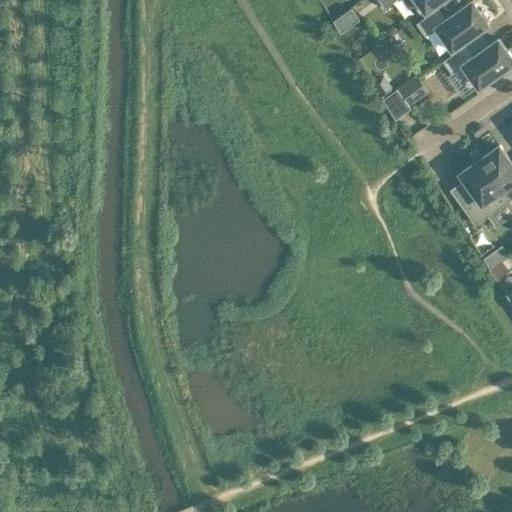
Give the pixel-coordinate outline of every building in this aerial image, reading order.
[(380,0),(385,6),(393,0),(416,0),(424,11),(440,0),(380,0)] [(451,49),(460,43),(489,22),(488,21),(491,19),(490,17),(490,16),(489,15),(485,10),(485,9),(484,8),(484,9),(483,7),(480,9),(473,0),(471,0),(447,17),(439,6),(417,21),(426,34),(436,26),(451,49)] [(352,6),(333,19),(341,31),(360,17),(352,6)] [(464,63),(479,85),(511,61),(511,54),(499,36),(473,55),(465,44),(443,59),(452,72),(464,63)] [(403,83),(384,98),(397,114),(416,100),(403,83)] [(480,157),(510,198),(511,196),(511,160),(500,143),(480,157)] [(476,223),(510,198),(480,157),(461,171),(476,193),(461,203),(474,221),(476,223)] [(496,248),(484,257),(491,268),(503,259),(496,248)] [(503,259),(491,268),(497,277),(509,267),(503,259)]
